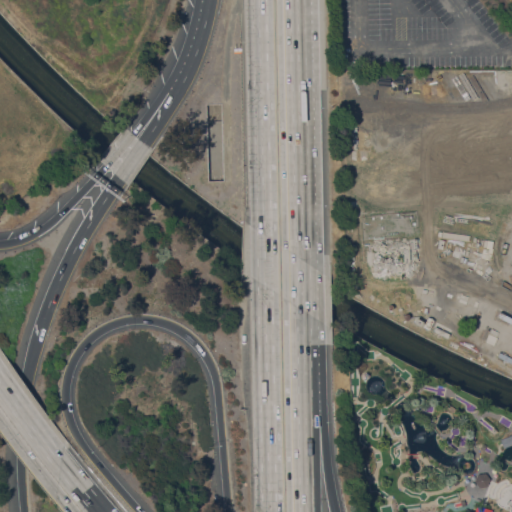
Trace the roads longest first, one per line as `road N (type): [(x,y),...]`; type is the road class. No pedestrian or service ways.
road 1 (motorway): [(138,511),(79,441),(64,388),(86,340),(139,318),(178,330),(208,364),(227,511)]
road 2 (motorway): [(297,256),(293,0)]
road 3 (motorway): [(253,0),(257,230)]
road 4 (motorway): [(259,281),(263,511)]
road 5 (track): [(14,0),(38,34),(82,66),(109,70),(134,45),(148,0)]
road 6 (motorway): [(36,333),(19,420),(22,511)]
road 7 (motorway): [(118,177),(68,256),(36,333)]
road 8 (motorway): [(80,485),(0,383)]
